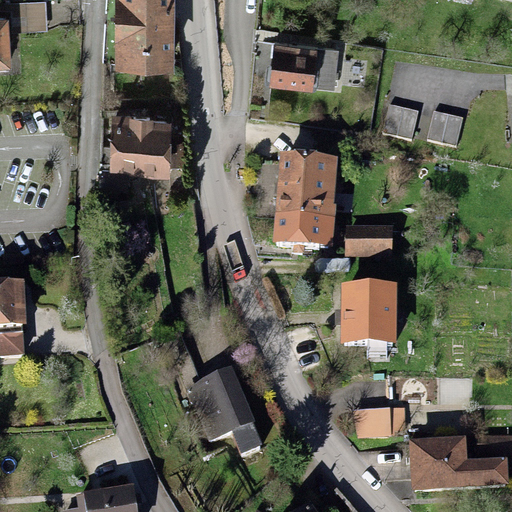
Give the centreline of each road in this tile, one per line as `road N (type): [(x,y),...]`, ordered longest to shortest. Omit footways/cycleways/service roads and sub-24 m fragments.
road 1 (residential): [(163,511),(110,392),(84,281),(97,0)]
road 2 (residential): [(206,148),(237,271),(298,415),(381,511)]
road 3 (residential): [(237,0),(238,107),(206,148)]
road 4 (residential): [(191,0),(206,148)]
